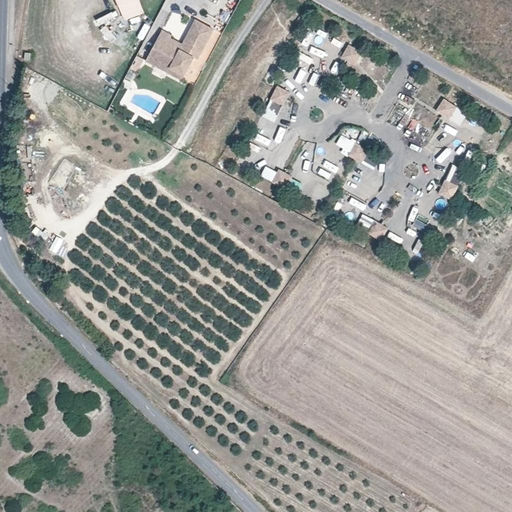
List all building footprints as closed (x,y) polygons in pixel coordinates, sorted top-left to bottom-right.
[(138,0),(115,0),(123,19),(143,12),(138,0)] [(198,58),(214,29),(195,19),(183,44),(180,49),(168,43),(171,37),(172,35),(162,29),(145,61),(155,66),(158,61),(184,75),(194,57),(198,58)] [(100,33),(111,45),(117,40),(105,28),(100,33)] [(307,31),(301,43),(307,46),(313,34),(307,31)] [(183,44),(171,37),(168,43),(180,49),(183,44)] [(331,44),(341,47),(343,42),(333,38),(331,44)] [(349,45),(342,57),(355,65),(362,52),(349,45)] [(311,46),(309,52),(323,57),(326,51),(311,46)] [(120,51),(113,61),(118,65),(126,55),(120,51)] [(297,51),(293,58),(310,67),(314,59),(297,51)] [(135,57),(122,86),(128,88),(141,60),(135,57)] [(184,75),(158,61),(155,66),(182,80),(184,75)] [(301,80),(308,70),(302,67),(295,77),(301,80)] [(283,107),(291,94),(278,87),(270,99),(283,107)] [(458,106),(444,98),(437,111),(450,118),(458,106)] [(458,138),(475,147),(481,136),(463,127),(458,138)] [(259,134),(256,140),(270,147),(273,141),(259,134)] [(357,143),(349,155),(362,163),(370,150),(357,143)] [(445,159),(455,148),(449,143),(440,154),(445,159)] [(18,146),(18,161),(30,161),(29,145),(18,146)] [(63,159),(51,183),(63,189),(75,165),(63,159)] [(293,178),(280,170),(273,183),(286,190),(293,178)] [(460,186),(446,179),(439,192),(453,199),(460,186)] [(318,200),(324,185),(318,182),(311,197),(318,200)] [(363,211),(366,205),(351,197),(348,203),(363,211)] [(390,228),(376,220),(370,233),(383,240),(390,228)] [(53,240),(49,248),(58,252),(61,244),(53,240)]
